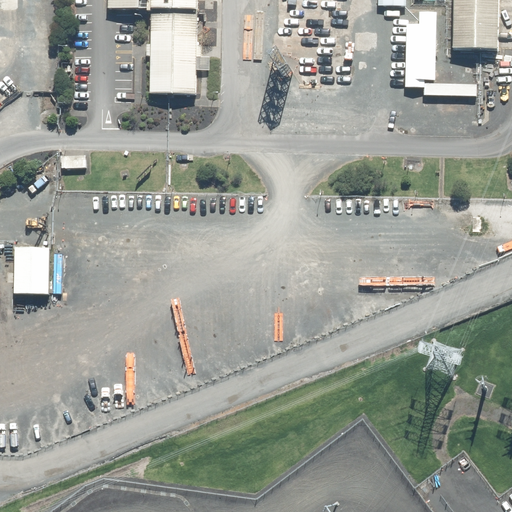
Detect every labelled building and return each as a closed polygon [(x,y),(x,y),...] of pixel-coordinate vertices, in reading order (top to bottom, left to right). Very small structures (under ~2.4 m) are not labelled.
[(138,0),(105,0),(106,13),(138,14),(138,0)] [(195,0),(149,0),(148,100),(168,101),(195,101),(195,0)] [(499,0),(451,0),(450,55),(498,56),(499,0)] [(417,20),(415,21),(412,23),(410,25),(409,27),(407,30),(406,32),(406,35),(406,38),(407,41),(408,43),(410,46),(411,48),(414,50),(416,51),(419,52),(422,52),(425,52),(427,51),(430,50),(432,49),(435,47),(436,44),(438,42),(438,39),(439,36),(439,34),(438,31),(437,28),(435,26),(433,24),(431,22),(429,21),(426,20),(423,19),(420,20),(417,20)] [(449,72),(447,72),(443,72),(439,73),(436,75),(433,77),(431,80),(428,83),(427,86),(426,90),(426,93),(426,97),(427,101),(429,104),(431,107),(433,110),(436,112),(440,113),(443,114),(447,114),(451,114),(454,113),(457,112),(460,109),(463,107),(465,104),(467,100),(468,97),(468,93),(468,90),(467,86),(465,83),(463,80),(460,77),(457,75),(454,73),(450,72),(449,72)] [(300,74),(298,74),(295,75),(293,75),(290,77),(288,78),(286,80),(285,82),(284,85),(283,87),(283,90),(284,92),(284,95),(286,97),(287,99),(289,101),(291,102),(294,103),(296,104),(299,104),(301,104),(304,103),(306,102),(308,100),(310,98),(311,96),(312,94),(313,91),(313,89),(313,86),(312,84),(311,81),(309,79),(307,77),(305,76),(303,75),(300,75),(300,74)] [(59,158),(58,169),(84,169),(84,158),(59,158)] [(47,223),(48,208),(38,208),(38,223),(47,223)] [(51,246),(17,246),(16,296),(50,296),(51,246)]
